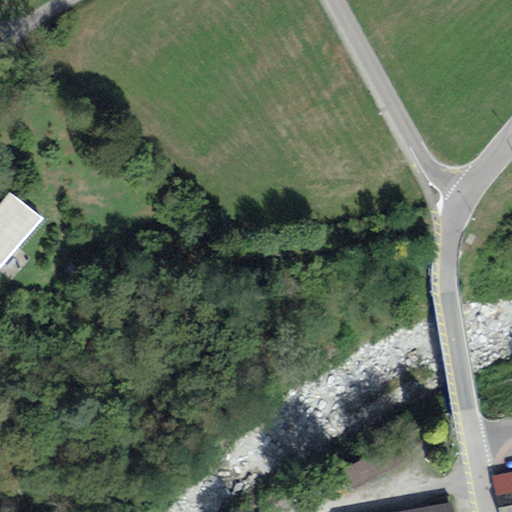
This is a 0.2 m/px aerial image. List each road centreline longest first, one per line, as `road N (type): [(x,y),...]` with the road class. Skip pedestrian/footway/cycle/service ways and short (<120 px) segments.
road 1 (unclassified): [(464,195),(446,257),(471,441)]
road 2 (residential): [(330,0),(417,154),(464,195)]
